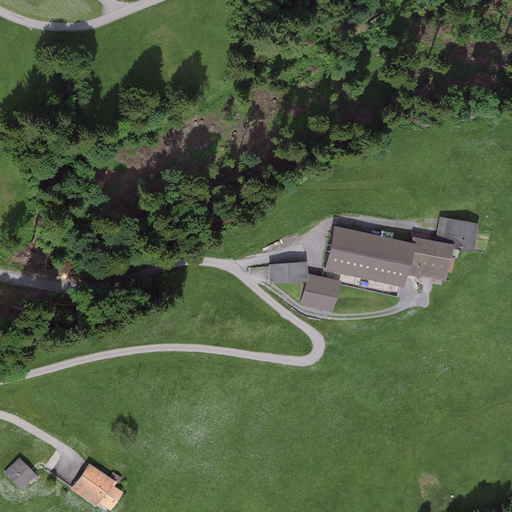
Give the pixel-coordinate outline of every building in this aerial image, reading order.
[(479,225),(440,217),(435,241),(454,245),(453,249),(474,253),(479,225)] [(407,274),(413,243),(334,227),(325,272),(404,288),(407,274)] [(413,243),(407,274),(446,282),(453,249),(454,245),(435,241),(415,237),(413,243)] [(307,262),(269,264),(270,284),(305,282),(308,282),(307,274),(307,262)] [(340,281),(307,274),(308,282),(305,282),(300,304),(333,312),(340,281)] [(18,456),(2,472),(20,489),(36,473),(18,456)] [(87,460),(69,487),(96,505),(99,502),(110,509),(122,490),(116,486),(122,477),(112,470),(109,475),(87,460)]
